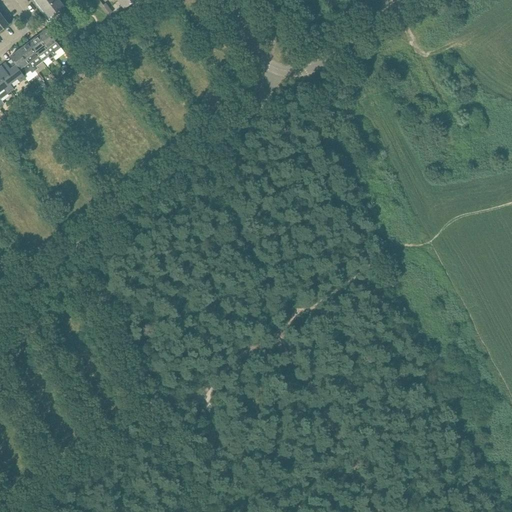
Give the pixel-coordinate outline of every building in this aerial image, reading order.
[(77,1),(75,0),(71,0),(63,6),(58,0),(34,0),(48,18),(46,20),(48,23),(53,19),(53,18),(58,14),(57,12),(59,11),(61,13),(77,1)] [(117,0),(124,9),(113,17),(116,20),(132,8),(129,5),(132,4),(133,6),(139,2),(139,3),(142,0),(117,0)] [(2,16),(0,17),(0,31),(9,25),(2,16)] [(60,47),(47,29),(37,36),(53,57),(56,54),(54,52),(60,47)] [(37,36),(28,43),(42,61),(48,57),(50,59),(53,57),(37,36)] [(36,66),(42,61),(28,43),(19,50),(34,71),(38,68),(36,66)] [(10,57),(14,63),(18,69),(23,75),(30,71),(31,73),(34,71),(19,50),(10,57)] [(23,75),(18,69),(14,63),(9,67),(7,64),(2,67),(2,66),(0,67),(0,78),(11,93),(15,90),(11,85),(18,80),(19,82),(25,78),(23,75)] [(0,101),(1,100),(0,98),(0,93),(5,90),(8,95),(11,93),(0,78),(0,101)]
